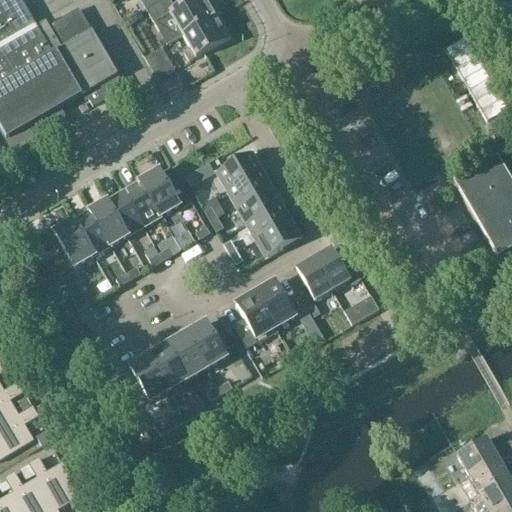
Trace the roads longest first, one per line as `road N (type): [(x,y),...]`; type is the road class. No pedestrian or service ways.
road 1 (residential): [(0,222),(233,83)]
road 2 (residential): [(233,83),(322,241)]
